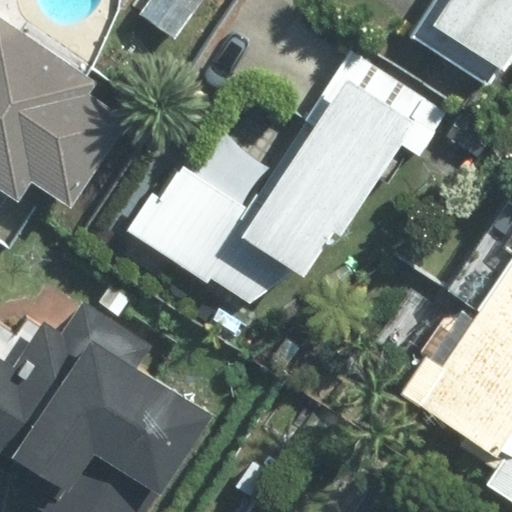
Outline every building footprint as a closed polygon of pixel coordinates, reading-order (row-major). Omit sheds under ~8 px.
[(201,0),(153,0),(147,9),(180,32),(201,0)] [(511,0),(433,0),(416,26),(493,77),(511,48),(511,0)] [(3,12),(0,15),(0,175),(23,191),(37,172),(73,197),(128,116),(88,89),(97,76),(3,12)] [(336,221),(344,227),(417,119),(408,111),(419,95),(355,51),(251,209),(178,162),(139,223),(251,296),(315,252),(336,221)] [(511,271),(486,311),(511,327),(511,271)] [(151,333),(82,287),(61,318),(43,306),(12,353),(0,344),(0,439),(23,455),(17,463),(48,484),(37,500),(54,511),(143,511),(158,491),(155,489),(214,402),(139,351),(151,333)] [(511,327),(486,311),(452,362),(433,351),(410,385),(477,429),(468,442),(502,465),(494,477),(511,488),(511,327)] [(255,458),(238,482),(257,495),(274,471),(255,458)] [(434,511),(381,476),(357,511),(434,511)]
